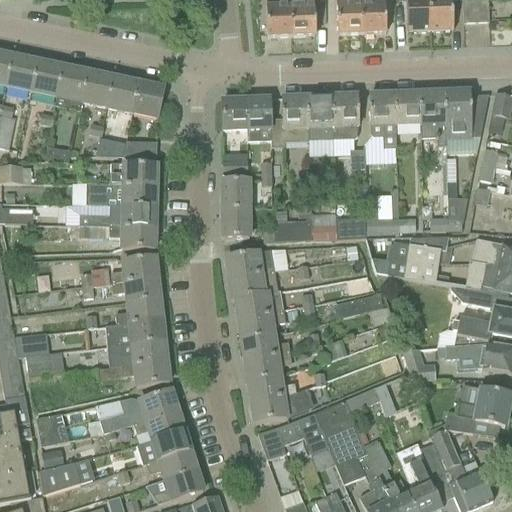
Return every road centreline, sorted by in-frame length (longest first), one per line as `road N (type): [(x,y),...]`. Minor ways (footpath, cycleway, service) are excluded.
road 1 (residential): [(245,511),(200,361),(186,241),(191,81)]
road 2 (residential): [(239,85),(511,81)]
road 3 (residential): [(191,81),(0,33)]
